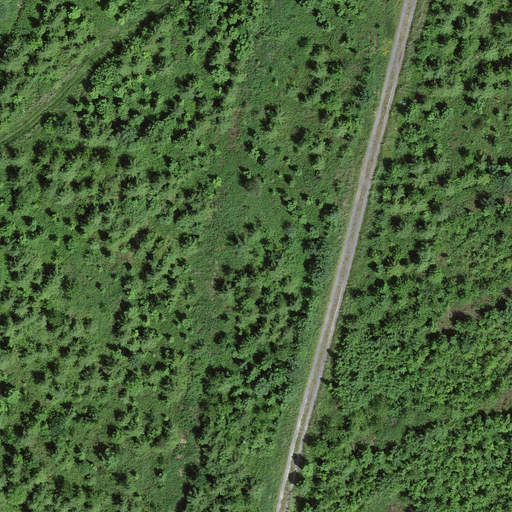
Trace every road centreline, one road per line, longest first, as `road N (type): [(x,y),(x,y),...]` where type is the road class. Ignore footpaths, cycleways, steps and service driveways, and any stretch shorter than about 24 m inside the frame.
road 1 (track): [(417,0),(282,511)]
road 2 (track): [(0,140),(160,0)]
